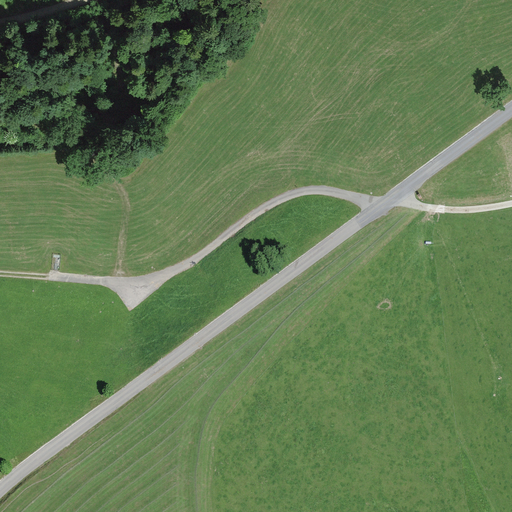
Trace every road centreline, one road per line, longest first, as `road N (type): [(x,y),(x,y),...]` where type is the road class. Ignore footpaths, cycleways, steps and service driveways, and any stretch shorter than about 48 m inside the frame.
road 1 (tertiary): [(511,109),(0,491)]
road 2 (track): [(380,208),(326,190),(295,193),(187,263),(141,281),(0,275)]
road 3 (track): [(116,282),(125,200),(94,162)]
